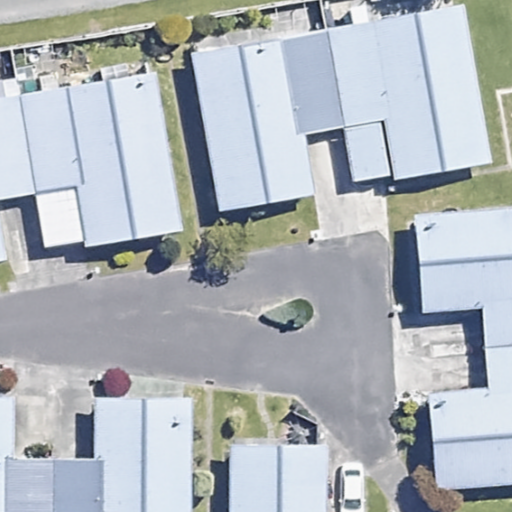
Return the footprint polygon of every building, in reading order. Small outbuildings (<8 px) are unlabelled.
[(322,39),(341,132),(352,191),(486,167),(458,14),(322,39)] [(341,132),(322,39),(192,63),(220,218),(310,202),(299,139),(341,132)] [(18,103),(33,200),(43,258),(177,236),(151,81),(18,103)] [(0,205),(33,200),(18,103),(0,105),(0,267),(1,267),(0,258),(0,205)] [(482,354),(511,350),(511,214),(409,222),(417,316),(478,312),(482,354)] [(511,350),(482,354),(485,397),(426,402),(433,494),(511,488),(511,350)] [(0,511),(52,511),(55,466),(10,466),(10,405),(0,404),(0,511)] [(55,466),(52,511),(186,511),(187,405),(96,405),(96,466),(55,466)] [(321,511),(321,453),(229,453),(229,511),(321,511)]
